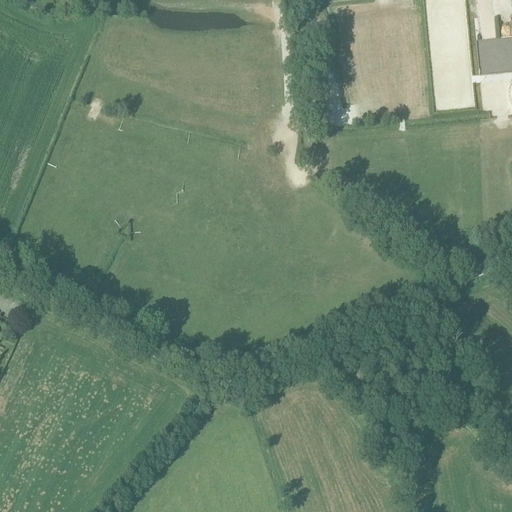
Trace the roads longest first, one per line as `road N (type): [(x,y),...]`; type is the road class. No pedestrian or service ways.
road 1 (tertiary): [(0,275),(218,382),(274,376),(511,261)]
road 2 (track): [(112,511),(218,382)]
